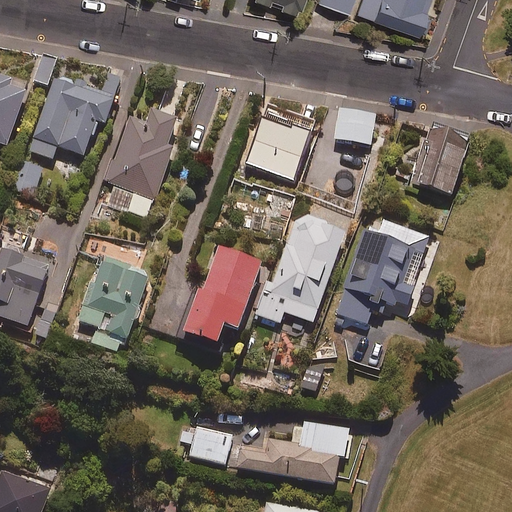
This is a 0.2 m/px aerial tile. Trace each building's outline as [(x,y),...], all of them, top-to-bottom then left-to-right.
[(251,0),(297,16),(303,0),(251,0)] [(319,0),(318,5),(348,15),(353,0),(319,0)] [(417,37),(429,0),(360,0),(355,16),(417,37)] [(58,64),(43,59),(35,85),(49,90),(58,64)] [(106,130),(123,84),(100,76),(93,96),(57,83),(31,155),(54,163),(58,152),(85,162),(98,127),(106,130)] [(14,86),(0,80),(0,149),(8,152),(27,98),(12,93),(14,86)] [(376,118),(342,111),(336,143),(370,150),(376,118)] [(116,188),(154,204),(174,153),(169,151),(178,127),(154,117),(148,131),(133,124),(108,185),(116,188)] [(291,137),(265,126),(248,168),(294,186),(313,138),(293,130),(291,137)] [(453,203),(469,163),(462,160),(469,144),(434,130),(411,187),(453,203)] [(43,172),(24,166),(15,193),(34,199),(43,172)] [(154,204),(116,188),(108,207),(146,222),(154,204)] [(349,242),(301,222),(274,288),(268,286),(256,317),(281,328),(285,318),(313,329),(349,242)] [(431,243),(370,222),(338,320),(369,330),(378,304),(407,313),(431,243)] [(50,272),(3,256),(0,264),(0,322),(29,332),(50,272)] [(265,273),(223,257),(206,300),(202,298),(185,342),(219,355),(227,335),(239,340),(265,273)] [(132,271),(108,263),(99,289),(94,287),(81,325),(99,332),(93,349),(117,358),(121,347),(127,350),(150,285),(130,278),(132,271)] [(268,380),(244,373),(240,385),(264,393),(268,380)] [(301,451),(268,444),(265,458),(241,453),(237,472),(335,493),(341,464),(345,465),(352,436),(307,426),(301,451)] [(197,430),(195,438),(184,435),(181,445),(194,449),(190,461),(226,470),(234,439),(197,430)] [(44,511),(51,492),(2,476),(0,481),(0,511),(44,511)]
